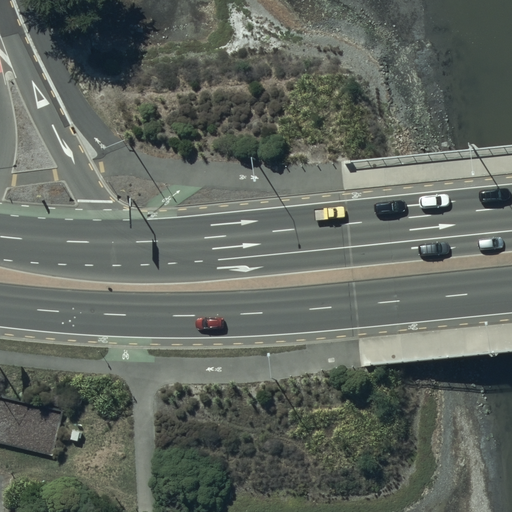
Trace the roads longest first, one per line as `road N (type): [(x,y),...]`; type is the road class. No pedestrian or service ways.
road 1 (secondary): [(511,290),(190,315),(0,306)]
road 2 (secondary): [(110,241),(511,207)]
road 3 (unclassified): [(0,29),(110,241)]
